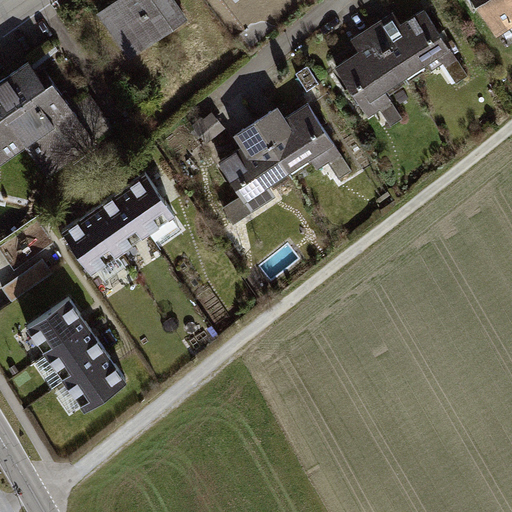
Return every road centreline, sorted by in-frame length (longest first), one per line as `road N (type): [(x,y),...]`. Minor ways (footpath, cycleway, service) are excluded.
road 1 (track): [(511,125),(78,472),(33,493)]
road 2 (residential): [(212,101),(336,0)]
